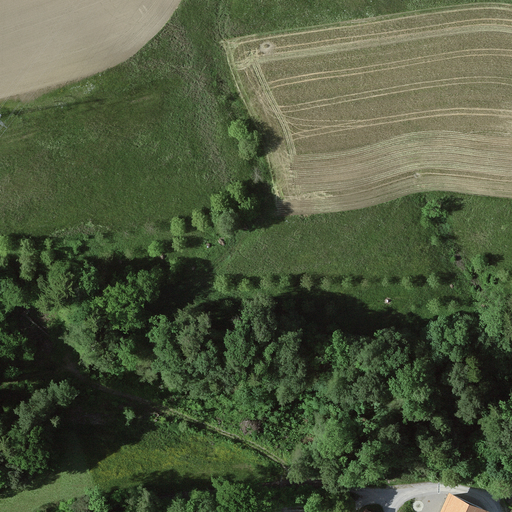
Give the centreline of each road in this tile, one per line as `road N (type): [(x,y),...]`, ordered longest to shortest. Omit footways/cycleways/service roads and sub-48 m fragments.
road 1 (track): [(322,483),(237,435),(86,378),(71,361),(86,333),(212,267),(265,211),(262,171),(220,75)]
road 2 (track): [(496,511),(485,496),(460,487),(392,495),(322,483),(213,490),(96,511)]
road 3 (track): [(392,495),(265,511)]
